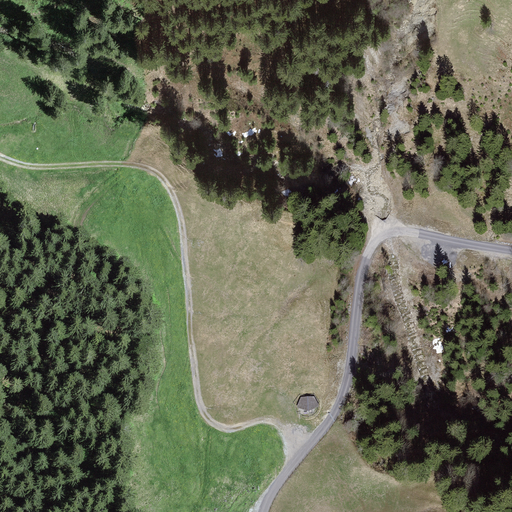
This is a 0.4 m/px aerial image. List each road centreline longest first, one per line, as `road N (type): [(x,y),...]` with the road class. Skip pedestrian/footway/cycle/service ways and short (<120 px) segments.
road 1 (track): [(0,157),(34,167),(110,164),(157,174),(178,204),(200,408),(218,430),(275,422),(305,449)]
road 2 (track): [(511,254),(391,230),(371,245),(348,389),(264,511)]
